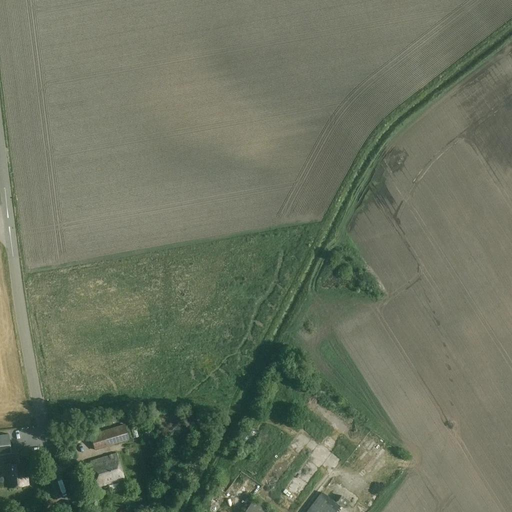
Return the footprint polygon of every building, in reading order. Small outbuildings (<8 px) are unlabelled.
[(287,368),(284,373),(293,378),(296,373),(287,368)] [(130,440),(125,425),(91,436),(95,450),(130,440)] [(243,468),(255,477),(285,438),(273,429),(243,468)] [(10,436),(0,436),(0,455),(12,454),(10,436)] [(125,479),(117,454),(90,462),(98,487),(125,479)] [(23,479),(22,463),(6,465),(8,488),(28,486),(27,478),(23,479)] [(289,476),(289,468),(272,468),(272,479),(284,479),(284,476),(289,476)] [(322,491),(306,511),(349,511),(345,508),(350,502),(341,495),(336,502),(322,491)] [(292,511),(298,501),(292,497),(286,508),(292,511)] [(274,511),(255,498),(245,511),(274,511)]
